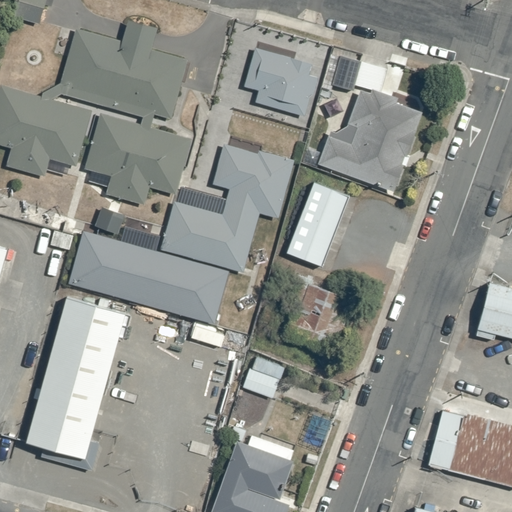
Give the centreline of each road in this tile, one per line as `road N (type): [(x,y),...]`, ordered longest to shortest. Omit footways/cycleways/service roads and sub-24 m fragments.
road 1 (residential): [(353,511),(511,69)]
road 2 (residential): [(511,43),(355,0)]
